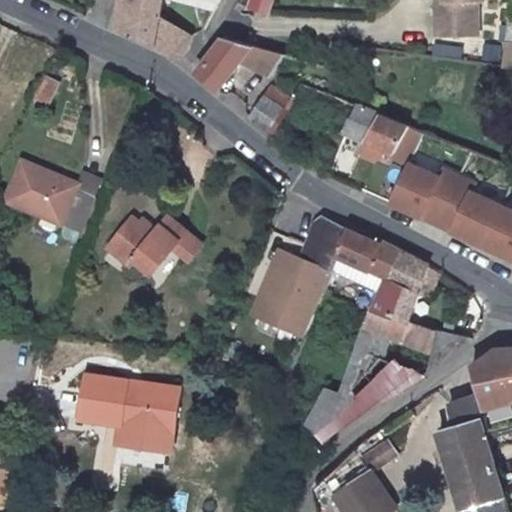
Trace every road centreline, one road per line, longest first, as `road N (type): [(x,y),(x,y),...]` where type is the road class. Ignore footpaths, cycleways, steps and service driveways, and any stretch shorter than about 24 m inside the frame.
road 1 (residential): [(14,0),(202,101),(327,191),(511,291)]
road 2 (unknown): [(166,82),(228,24),(392,31),(415,21),(418,0)]
road 3 (residential): [(289,511),(311,474),(451,366),(511,334)]
